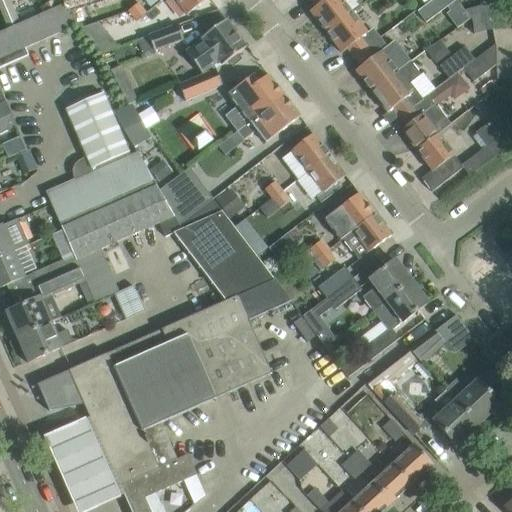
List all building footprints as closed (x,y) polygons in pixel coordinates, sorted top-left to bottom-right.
[(9,0),(0,0),(0,12),(7,29),(19,24),(9,0)] [(174,0),(186,16),(206,0),(174,0)] [(308,0),(315,8),(309,12),(325,33),(350,14),(339,0),(308,0)] [(455,1),(454,0),(436,0),(419,13),(426,22),(455,1)] [(145,14),(138,5),(128,12),(135,21),(145,14)] [(0,68),(28,57),(24,48),(75,26),(60,6),(19,24),(7,29),(0,32),(0,68)] [(152,23),(145,14),(135,21),(143,31),(152,23)] [(366,35),(350,14),(325,33),(341,54),(347,50),(353,59),(367,48),(360,39),(366,35)] [(246,48),(225,21),(199,39),(201,41),(184,53),(200,75),(217,63),(220,67),(246,48)] [(176,26),(147,37),(153,52),(182,41),(176,26)] [(374,57),(367,48),(353,59),(360,68),(355,72),(371,93),(410,63),(394,42),(374,57)] [(495,45),(474,61),(464,69),(474,82),(496,66),(495,45)] [(464,69),(474,61),(464,48),(439,67),(448,80),(458,73),(464,69)] [(412,93),(406,86),(420,76),(410,63),(371,93),(387,113),(392,109),(399,118),(422,101),(415,91),(412,93)] [(178,85),(186,102),(222,87),(215,70),(178,85)] [(470,89),(458,73),(448,80),(442,85),(453,101),(470,89)] [(236,107),(224,117),(236,133),(248,123),(261,114),(283,97),(267,76),(258,83),(253,76),(227,95),(236,107)] [(496,79),(480,92),(485,98),(497,89),(496,79)] [(64,111),(85,159),(91,173),(129,156),(103,94),(64,111)] [(437,136),(450,126),(428,96),(422,101),(399,118),(406,127),(400,131),(416,152),(437,136)] [(236,133),(235,133),(242,142),(255,132),(264,144),(300,118),(283,97),(261,114),(248,123),(236,133)] [(0,119),(10,115),(4,102),(0,104),(0,119)] [(0,133),(16,127),(10,115),(0,119),(0,133)] [(498,139),(496,120),(476,135),(485,148),(483,149),(491,161),(500,154),(499,138),(498,139)] [(313,135),(290,152),(306,173),(329,156),(313,135)] [(462,169),(437,136),(416,152),(431,172),(421,180),(431,193),(462,169)] [(59,226),(154,184),(152,181),(136,153),(129,156),(91,173),(85,159),(77,162),(74,166),(71,172),(73,178),(74,181),(69,183),(45,194),(59,226)] [(329,156),(306,173),(321,193),(314,198),(319,204),(339,189),(335,184),(345,177),(329,156)] [(176,226),(211,201),(212,200),(188,169),(158,192),(173,219),(176,226)] [(258,209),(271,199),(280,192),(273,183),(252,200),(258,209)] [(75,263),(101,251),(158,225),(173,219),(158,192),(154,184),(59,226),(72,257),(75,263)] [(288,202),(280,192),(271,199),(279,209),(288,202)] [(342,240),(374,215),(358,194),(324,221),(340,242),(342,240)] [(221,213),(211,201),(176,226),(173,219),(158,225),(164,238),(172,235),(224,303),(233,299),(233,300),(273,281),(221,213)] [(357,261),(390,236),(374,215),(342,240),(357,261)] [(17,220),(1,227),(0,227),(0,257),(13,252),(28,245),(17,220)] [(309,250),(296,259),(303,269),(316,259),(327,251),(320,242),(309,250)] [(327,251),(316,259),(324,269),(335,261),(327,251)] [(0,288),(24,278),(13,252),(0,257),(0,288)] [(77,268),(75,263),(72,257),(30,275),(35,287),(77,268)] [(385,302),(411,283),(394,261),(369,281),(385,302)] [(40,302),(83,282),(82,279),(77,268),(35,287),(40,298),(39,299),(40,302)] [(325,300),(351,279),(344,268),(311,293),(320,304),(325,300)] [(360,291),(351,279),(325,300),(320,304),(308,313),(315,321),(332,308),(334,311),(360,291)] [(246,321),(289,302),(273,281),(233,300),(233,299),(224,303),(158,332),(166,351),(189,341),(215,400),(271,375),(246,321)] [(427,304),(411,283),(385,302),(372,312),(387,331),(388,334),(392,331),(427,304)] [(50,324),(40,302),(39,299),(4,314),(16,339),(50,324)] [(66,331),(55,336),(50,324),(16,339),(27,364),(72,344),(66,331)] [(398,340),(392,331),(388,334),(387,331),(363,349),(366,352),(341,370),(348,379),(398,340)] [(215,400),(189,341),(166,351),(158,332),(36,386),(48,412),(87,405),(122,484),(176,461),(160,425),(215,400)] [(433,333),(408,351),(414,357),(420,364),(443,344),(433,333)] [(424,425),(416,417),(395,393),(393,395),(382,382),(414,357),(408,351),(366,383),(372,389),(370,391),(384,404),(412,435),(424,425)] [(477,425),(499,405),(487,392),(503,378),(494,366),(465,392),(455,381),(445,391),(456,402),(455,402),(477,425)] [(477,425),(455,402),(443,413),(436,406),(426,415),(416,417),(424,425),(427,428),(433,423),(454,446),(477,425)] [(328,438),(345,422),(340,416),(344,412),(339,407),(335,411),(336,412),(319,428),(328,438)] [(120,492),(84,418),(43,438),(79,511),(120,492)] [(403,434),(390,420),(382,428),(394,442),(403,434)] [(411,485),(432,466),(412,445),(392,464),(411,485)] [(370,466),(355,450),(347,457),(361,473),(370,466)] [(303,451),(286,467),(300,482),(317,466),(303,451)] [(187,456),(176,461),(122,484),(118,486),(129,511),(162,511),(155,494),(196,476),(187,456)] [(361,473),(347,457),(339,465),(353,481),(361,473)] [(392,464),(383,472),(374,462),(370,466),(361,473),(371,483),(390,505),(411,485),(392,464)] [(271,482),(262,490),(270,498),(278,490),(271,482)] [(358,511),(382,511),(390,505),(371,483),(350,503),(358,511)] [(328,504),(326,502),(314,489),(306,497),(320,511),(328,504)] [(511,511),(511,500),(503,509),(505,511),(511,511)] [(358,511),(350,503),(341,511),(339,511),(358,511)]
